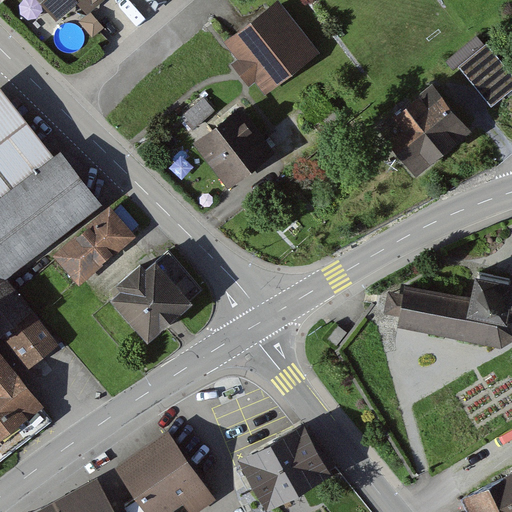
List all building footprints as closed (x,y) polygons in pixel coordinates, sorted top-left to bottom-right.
[(38,0),(58,21),(78,4),(88,16),(105,0),(38,0)] [(165,0),(147,0),(156,10),(166,1),(165,0)] [(280,0),(275,0),(228,37),(243,56),(232,65),(250,87),(258,81),(267,92),(321,51),(280,0)] [(511,73),(486,43),(460,65),(492,104),(511,88),(511,73)] [(472,127),(433,80),(378,124),(417,171),(472,127)] [(0,82),(0,192),(53,152),(0,82)] [(316,89),(299,104),(324,134),(342,118),(316,89)] [(205,96),(184,114),(195,127),(216,109),(205,96)] [(275,150),(239,104),(193,141),(229,186),(275,150)] [(60,146),(53,152),(0,193),(0,342),(22,370),(59,342),(8,277),(104,202),(60,146)] [(110,205),(54,254),(80,284),(136,234),(110,205)] [(364,221),(347,231),(352,241),(370,231),(364,221)] [(158,258),(156,255),(147,263),(142,258),(117,280),(123,288),(114,295),(149,335),(203,289),(168,249),(158,258)] [(510,279),(480,272),(473,300),(405,287),(399,322),(502,345),(511,337),(511,310),(511,309),(511,307),(511,296),(507,295),(510,279)] [(22,370),(0,342),(0,460),(57,417),(22,370)] [(331,471),(303,420),(238,455),(266,506),(331,471)] [(215,498),(167,429),(115,465),(134,493),(120,502),(127,511),(169,511),(167,509),(185,497),(195,511),(215,498)] [(511,511),(511,471),(490,482),(504,511),(511,511)] [(119,511),(100,476),(32,511),(119,511)] [(504,511),(490,482),(462,497),(469,511),(504,511)]
